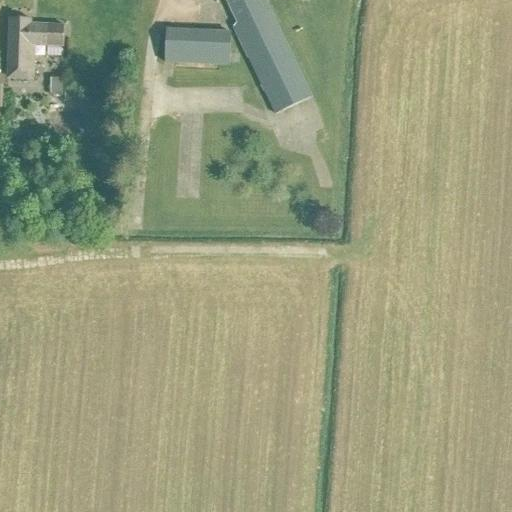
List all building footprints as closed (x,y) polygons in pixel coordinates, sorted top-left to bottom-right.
[(313,98),(266,0),(214,0),(216,2),(220,0),(226,0),(238,25),(233,27),(275,115),(313,98)] [(63,26),(48,26),(31,25),(31,20),(9,20),(8,60),(12,61),(11,80),(34,81),(35,46),(62,47),(63,26)] [(168,31),(167,66),(230,68),(231,34),(168,31)] [(63,79),(49,79),(49,99),(63,99),(63,79)] [(77,91),(64,91),(65,101),(77,101),(77,91)]
